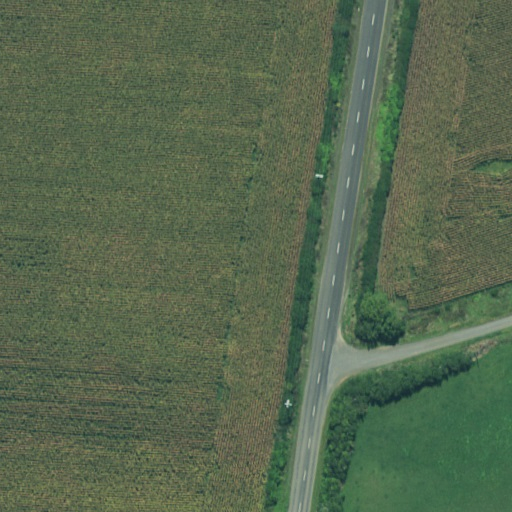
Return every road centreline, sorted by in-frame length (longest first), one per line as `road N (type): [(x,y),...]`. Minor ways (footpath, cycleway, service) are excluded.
road 1 (unclassified): [(322,357),(377,0)]
road 2 (unclassified): [(322,357),(356,362),(511,320)]
road 3 (unclassified): [(299,511),(322,357)]
